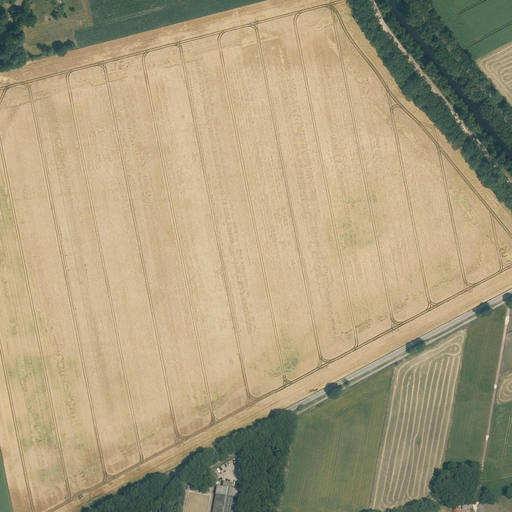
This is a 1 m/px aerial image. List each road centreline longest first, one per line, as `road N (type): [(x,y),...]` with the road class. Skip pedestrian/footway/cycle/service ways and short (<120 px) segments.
road 1 (unclassified): [(235,439),(511,289)]
road 2 (track): [(369,0),(382,28),(511,189)]
road 3 (track): [(504,293),(509,302),(476,498)]
road 4 (track): [(414,0),(511,125)]
